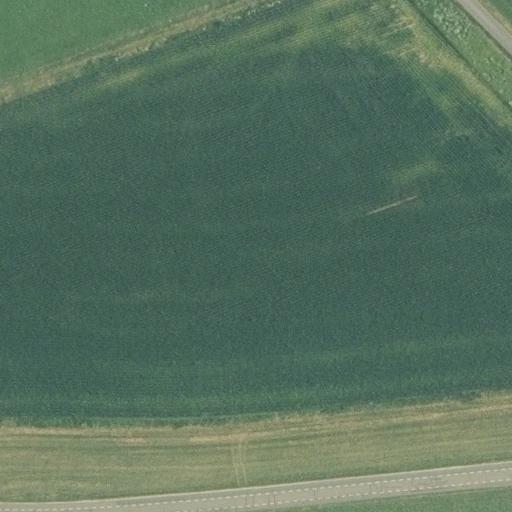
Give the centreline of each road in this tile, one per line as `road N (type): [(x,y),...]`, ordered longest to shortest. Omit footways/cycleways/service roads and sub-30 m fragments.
road 1 (tertiary): [(175,511),(511,479)]
road 2 (track): [(266,0),(0,96)]
